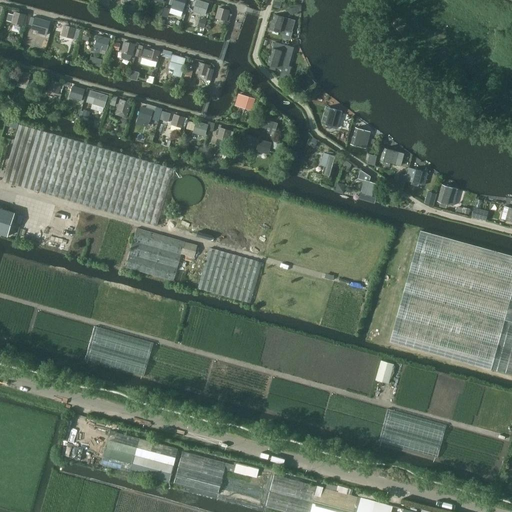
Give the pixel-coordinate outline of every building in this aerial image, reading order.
[(186,0),(174,0),(174,3),(179,5),(179,7),(184,9),(186,0)] [(208,3),(196,0),(193,11),(205,15),(208,3)] [(275,0),(273,7),(280,9),(282,2),(275,0)] [(230,10),(218,7),(215,18),(227,21),(230,10)] [(9,14),(7,20),(12,22),(12,23),(22,26),(25,26),(28,16),(25,15),(15,12),(14,15),(9,14)] [(410,24),(410,23),(409,21),(408,19),(407,18),(406,17),(404,16),(402,16),(400,15),(398,16),(397,13),(395,14),(397,18),(398,18),(399,18),(401,18),(403,18),(404,18),(405,19),(406,20),(407,21),(407,22),(408,23),(408,25),(408,27),(407,28),(407,29),(406,30),(410,34),(412,32),(409,30),(410,28),(410,26),(410,24)] [(271,27),(270,30),(274,31),(274,34),(278,35),(279,32),(285,34),(286,31),(291,32),(294,20),(275,14),(271,27)] [(404,20),(405,21),(406,20),(405,19),(404,18),(403,18),(401,18),(399,18),(398,18),(397,18),(395,14),(394,14),(395,15),(396,19),(395,20),(394,22),(393,23),(393,24),(393,26),(393,27),(394,28),(395,29),(395,30),(396,31),(397,32),(398,32),(400,32),(401,32),(403,32),(404,31),(405,31),(409,34),(409,35),(410,34),(406,30),(407,29),(407,28),(408,27),(408,25),(408,23),(407,22),(406,23),(406,24),(406,25),(406,26),(406,27),(405,28),(405,29),(404,29),(403,30),(402,30),(401,31),(399,30),(398,30),(397,29),(396,29),(396,28),(395,27),(395,25),(395,24),(395,23),(396,22),(396,21),(397,21),(398,20),(399,19),(400,19),(401,19),(402,19),(403,20),(404,20)] [(396,19),(395,15),(393,16),(392,17),(391,19),(390,21),(389,24),(389,26),(390,28),(391,31),(393,33),(395,34),(397,36),(399,36),(402,36),(404,36),(407,35),(409,34),(405,31),(404,31),(403,32),(401,32),(400,32),(398,32),(397,32),(396,31),(395,30),(395,29),(394,28),(393,27),(393,26),(393,24),(393,23),(394,22),(395,20),(396,19)] [(31,17),(28,26),(33,28),(32,30),(36,31),(35,33),(46,36),(50,21),(35,17),(35,18),(31,17)] [(200,18),(197,26),(204,28),(206,20),(200,18)] [(80,30),(65,26),(62,36),(77,40),(80,30)] [(106,50),(109,40),(98,37),(98,38),(95,38),(94,44),(96,44),(96,46),(101,48),(101,49),(106,50)] [(445,44),(445,45),(444,45),(445,46),(444,48),(442,49),(434,45),(435,43),(436,41),(435,40),(432,47),(433,48),(441,51),(442,54),(448,57),(450,55),(458,58),(459,61),(465,64),(469,55),(464,53),(464,52),(463,52),(462,52),(461,52),(462,53),(461,55),(459,56),(451,53),(451,51),(452,48),(453,49),(453,48),(452,48),(452,47),(451,47),(446,46),(447,45),(445,44)] [(135,45),(125,42),(122,52),(132,55),(135,45)] [(139,43),(136,55),(141,56),(144,45),(139,43)] [(272,43),(271,48),(266,65),(271,66),(270,69),(275,70),(275,67),(282,69),(283,65),(288,66),(293,49),(272,43)] [(157,62),(160,51),(145,48),(142,58),(157,62)] [(164,50),(162,56),(171,58),(172,52),(164,50)] [(89,63),(101,65),(103,58),(91,56),(89,63)] [(173,56),(170,67),(175,69),(173,76),(181,78),(183,71),(181,70),(184,60),(173,56)] [(209,68),(210,66),(200,63),(197,73),(207,76),(206,78),(211,80),(214,69),(209,68)] [(187,69),(184,80),(190,82),(193,71),(187,69)] [(131,71),(129,79),(137,81),(139,72),(131,71)] [(29,81),(31,75),(20,72),(16,88),(26,91),(28,84),(32,86),(33,82),(29,81)] [(62,83),(51,81),(48,91),(61,94),(63,90),(60,89),(62,83)] [(84,90),(73,86),(71,95),(76,97),(76,99),(81,101),(84,90)] [(311,92),(305,98),(309,102),(315,97),(311,92)] [(107,96),(96,93),(92,108),(103,112),(107,96)] [(239,94),(235,105),(251,111),(255,99),(239,94)] [(112,95),(109,105),(115,107),(118,97),(112,95)] [(130,112),(133,103),(121,100),(116,115),(118,119),(123,120),(126,118),(128,112),(130,112)] [(153,110),(142,107),(138,118),(149,121),(153,110)] [(323,119),(321,124),(326,125),(325,127),(330,129),(330,126),(337,128),(338,123),(341,111),(326,107),(323,119)] [(84,110),(81,119),(88,121),(90,112),(84,110)] [(182,128),(185,118),(175,115),(172,125),(182,128)] [(274,123),(269,122),(269,121),(263,119),(262,120),(262,121),(263,122),(260,131),(271,134),(271,136),(274,137),(275,133),(271,132),(274,123)] [(207,128),(208,125),(197,122),(194,133),(204,136),(206,131),(207,131),(208,128),(207,128)] [(19,125),(3,181),(157,226),(173,169),(19,125)] [(370,132),(354,127),(350,145),(365,149),(370,132)] [(230,131),(220,128),(219,131),(218,131),(216,135),(218,135),(216,144),(226,147),(228,141),(231,142),(232,136),(229,135),(230,131)] [(254,137),(243,134),(241,144),(253,148),(254,146),(251,146),(254,137)] [(313,137),(308,144),(314,147),(318,140),(313,137)] [(271,143),(260,140),(257,151),(262,152),(262,150),(268,152),(271,143)] [(383,148),(380,160),(383,161),(382,164),(389,166),(390,163),(400,166),(404,153),(383,148)] [(320,165),(324,166),(322,174),(333,177),(339,157),(334,156),(335,153),(327,151),(326,153),(324,153),(320,165)] [(369,155),(367,164),(374,166),(377,156),(369,155)] [(412,168),(408,181),(412,182),(411,184),(418,186),(418,183),(422,184),(424,185),(427,173),(425,172),(412,168)] [(360,170),(358,178),(364,180),(360,192),(359,197),(359,198),(374,202),(374,201),(376,197),(379,184),(369,181),(370,176),(360,170)] [(399,174),(396,185),(402,189),(406,175),(399,174)] [(337,182),(335,191),(343,194),(345,185),(337,182)] [(453,206),(456,193),(457,189),(442,185),(437,201),(441,202),(440,205),(446,206),(447,204),(453,206)] [(428,191),(424,203),(434,205),(437,193),(428,191)] [(506,207),(503,219),(507,220),(511,221),(511,208),(506,207)] [(0,208),(0,234),(7,237),(14,213),(0,208)] [(474,208),(472,217),(486,221),(489,212),(474,208)] [(197,245),(160,235),(136,229),(125,268),(173,281),(181,254),(194,258),(197,245)] [(511,376),(511,256),(420,231),(390,342),(491,370),(490,370),(511,376)] [(250,303),(261,263),(209,248),(198,289),(250,303)] [(381,361),(375,381),(387,384),(393,364),(381,361)] [(101,464),(169,482),(178,449),(110,431),(101,464)] [(182,451),(174,482),(218,493),(226,462),(182,451)] [(237,464),(235,472),(257,478),(259,470),(237,464)] [(401,511),(403,509),(317,487),(317,486),(274,475),(266,507),(284,511),(401,511)]
